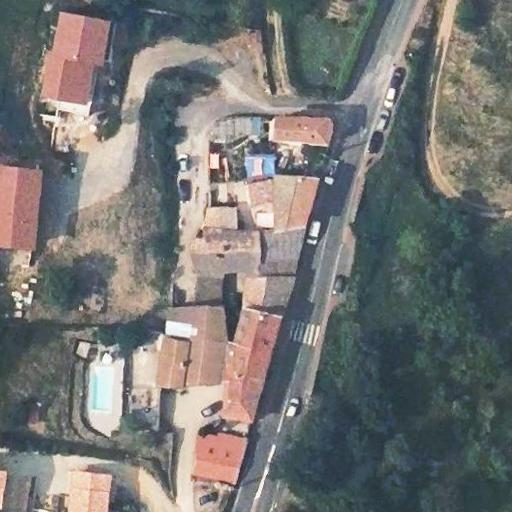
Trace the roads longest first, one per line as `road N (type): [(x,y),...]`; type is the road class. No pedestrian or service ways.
road 1 (secondary): [(403,0),(363,111),(250,511)]
road 2 (track): [(453,0),(428,111),(427,160),(439,195),(476,221),(511,214)]
